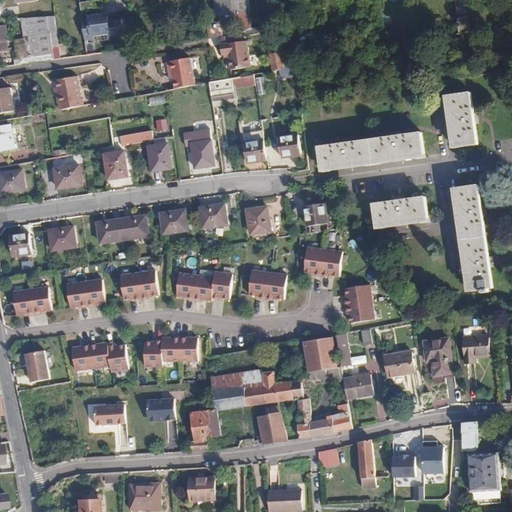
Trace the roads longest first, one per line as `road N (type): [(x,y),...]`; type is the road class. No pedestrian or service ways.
road 1 (residential): [(511,413),(423,420),(226,460),(78,468),(26,484)]
road 2 (residential): [(0,336),(165,315),(235,328),(323,309)]
road 3 (residential): [(26,484),(0,350)]
